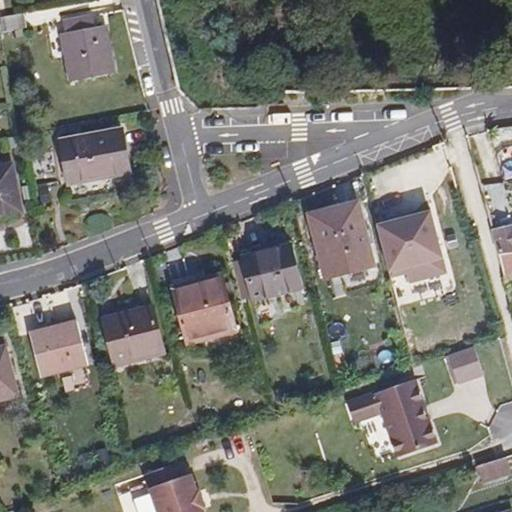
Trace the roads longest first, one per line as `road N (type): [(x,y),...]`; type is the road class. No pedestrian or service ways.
road 1 (residential): [(450,116),(170,119)]
road 2 (residential): [(450,116),(196,217)]
road 3 (residential): [(196,217),(0,287)]
road 4 (residential): [(170,119),(138,0)]
